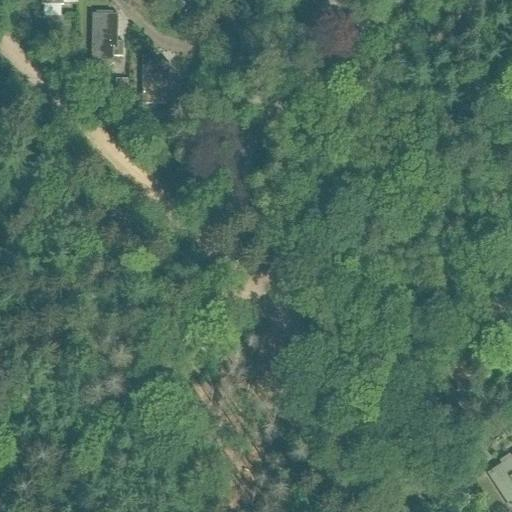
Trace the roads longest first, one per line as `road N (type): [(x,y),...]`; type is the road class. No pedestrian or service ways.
road 1 (tertiary): [(366,511),(345,479),(280,306),(242,174),(258,128),(410,0)]
road 2 (track): [(280,306),(213,257),(0,43)]
